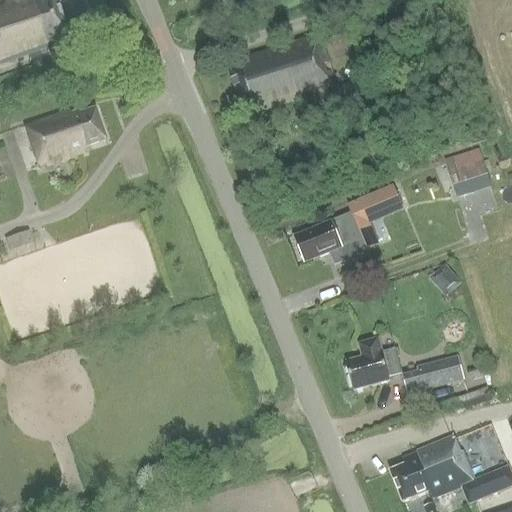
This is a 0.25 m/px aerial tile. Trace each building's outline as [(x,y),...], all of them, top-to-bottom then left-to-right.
[(46,45),(68,37),(55,0),(41,0),(32,3),(30,0),(20,0),(0,7),(0,66),(29,57),(32,67),(51,60),(46,45)] [(324,124),(367,110),(358,83),(338,90),(325,51),(322,52),(317,37),(240,62),(241,66),(228,70),(237,97),(228,100),(233,117),(256,111),(257,114),(315,96),(324,124)] [(75,102),(72,92),(63,94),(67,105),(75,102)] [(25,128),(40,170),(87,154),(85,148),(106,141),(95,109),(80,115),(79,112),(70,115),(69,113),(25,128)] [(337,164),(368,153),(361,133),(330,144),(337,164)] [(480,151),(443,163),(455,202),(493,190),(480,151)] [(395,186),(349,205),(353,214),(356,223),(402,204),(395,186)] [(344,262),(368,252),(356,223),(353,214),(332,223),(310,232),(311,233),(296,240),(305,263),(320,257),(321,258),(339,251),(344,262)] [(32,244),(28,233),(9,239),(13,250),(32,244)] [(445,273),(435,281),(446,293),(455,284),(445,273)] [(364,359),(347,364),(354,392),(391,382),(390,378),(403,375),(396,350),(383,354),(379,340),(360,345),(364,359)] [(417,370),(423,392),(464,382),(459,360),(417,370)] [(470,505),(511,488),(511,473),(510,468),(474,483),(463,454),(460,455),(454,439),(414,456),(417,462),(391,473),(404,504),(430,493),(432,500),(463,488),(470,505)]
